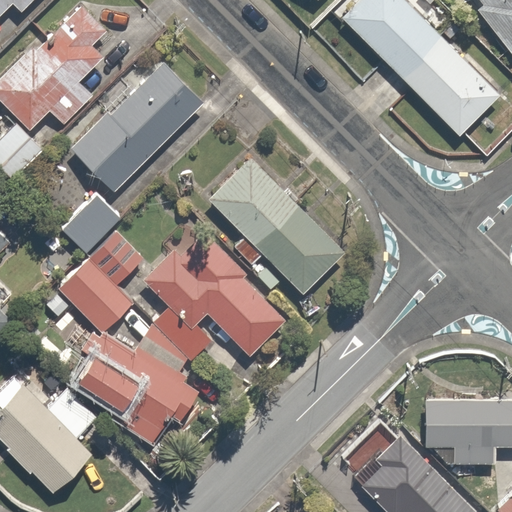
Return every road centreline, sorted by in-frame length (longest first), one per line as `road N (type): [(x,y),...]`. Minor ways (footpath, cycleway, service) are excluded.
road 1 (residential): [(195,511),(462,254)]
road 2 (residential): [(207,0),(462,254)]
